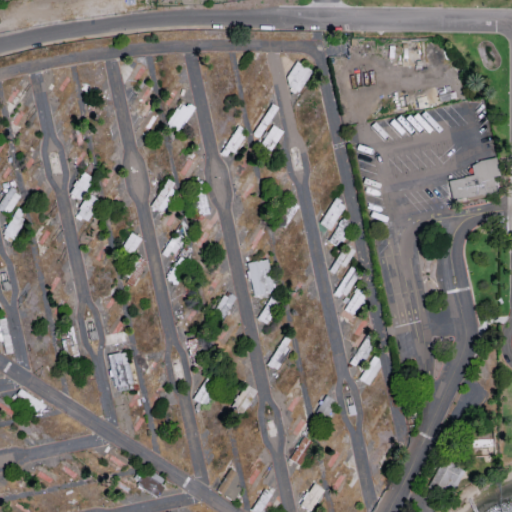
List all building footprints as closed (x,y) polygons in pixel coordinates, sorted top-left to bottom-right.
[(259,145),(269,151),(281,130),(271,124),(259,145)] [(444,178),(472,172),(470,165),(480,159),(494,156),(499,175),(492,177),(497,194),(451,205),(444,178)] [(330,229),(344,202),(332,197),(319,224),(330,229)] [(13,239),(26,215),(15,209),(2,233),(13,239)] [(328,241),(339,245),(350,221),(339,216),(328,241)] [(252,295),(273,292),(267,258),(246,262),(252,295)] [(107,354),(115,391),(132,387),(124,351),(107,354)] [(239,413),(245,406),(240,401),(244,397),(241,394),(230,405),(239,413)] [(313,443),(303,436),(289,458),(299,464),(313,443)] [(451,495),(464,469),(443,457),(429,483),(451,495)] [(230,498),(243,476),(228,468),(216,490),(230,498)] [(299,504),(310,511),(323,489),(313,483),(299,504)]
